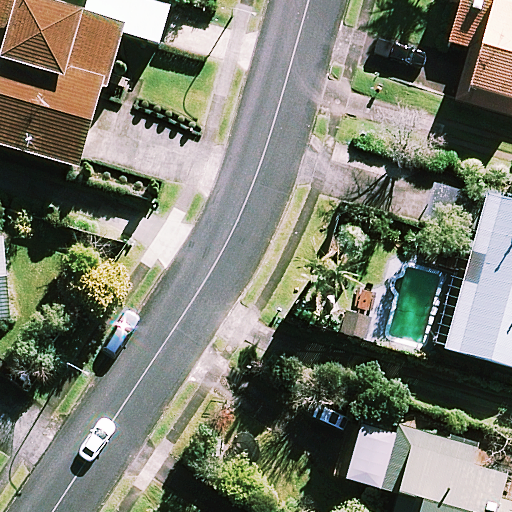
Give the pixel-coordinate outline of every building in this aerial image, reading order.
[(169,7),(148,0),(87,0),(84,10),(52,0),(0,0),(0,140),(78,166),(122,31),(157,42),(169,7)] [(511,0),(455,0),(445,40),(470,48),(460,83),(511,97),(511,0)] [(511,198),(483,191),(441,346),(511,365),(511,198)] [(0,318),(9,318),(3,233),(0,233),(0,318)] [(474,444),(395,420),(391,432),(354,421),(337,474),(392,491),(386,511),(511,511),(511,475),(469,462),(474,444)]
